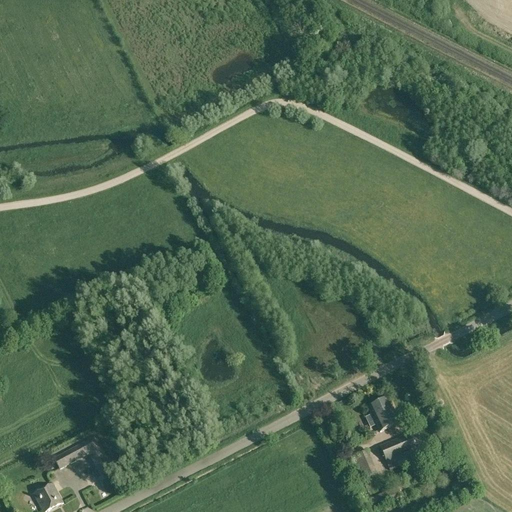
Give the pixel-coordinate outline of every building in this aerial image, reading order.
[(399,411),(395,413),(389,400),(369,410),(380,433),(400,423),(407,420),(403,414),(399,411)] [(343,431),(348,440),(359,434),(355,425),(343,431)] [(380,448),(386,463),(390,471),(419,459),(409,435),(380,448)] [(95,438),(83,444),(75,448),(54,459),(60,471),(89,455),(97,471),(109,464),(95,438)] [(368,452),(347,461),(357,483),(378,474),(368,452)] [(34,495),(42,511),(47,511),(63,504),(54,485),(34,495)] [(397,487),(365,501),(369,511),(402,497),(397,487)]
